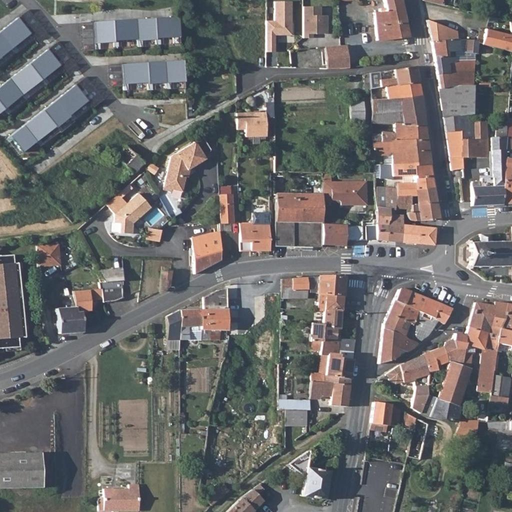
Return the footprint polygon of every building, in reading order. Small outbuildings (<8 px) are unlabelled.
[(407,36),(399,0),(382,0),(384,7),(378,8),(379,11),(371,13),(377,40),(407,36)] [(266,21),(266,52),(274,52),(274,35),(291,35),(291,2),(274,2),(274,21),(266,21)] [(302,7),(303,38),(312,38),(312,34),(327,34),(327,15),(320,15),(320,6),(302,7)] [(27,10),(18,18),(38,44),(48,37),(27,10)] [(176,17),(154,18),(155,38),(179,36),(178,16),(176,17)] [(30,34),(17,18),(0,31),(0,33),(12,48),(30,34)] [(154,18),(136,19),(137,39),(137,40),(155,39),(155,38),(154,18)] [(136,19),(112,21),(113,40),(137,39),(136,19)] [(460,39),(460,32),(426,20),(430,42),(456,39),(456,40),(460,39)] [(112,21),(93,22),(95,43),(113,42),(113,40),(112,21)] [(93,22),(81,22),(82,52),(95,51),(93,22)] [(485,29),(482,45),(511,51),(511,41),(511,36),(485,29)] [(0,33),(0,57),(12,48),(0,33)] [(30,34),(12,48),(16,53),(33,39),(30,34)] [(433,58),(447,57),(446,52),(458,51),(456,40),(456,39),(430,42),(433,58)] [(476,43),(477,40),(466,40),(465,53),(475,54),(476,43)] [(78,68),(57,42),(47,49),(68,76),(78,68)] [(348,68),(346,45),(341,45),(325,47),(327,69),(335,69),(343,68),(348,68)] [(12,48),(0,57),(0,65),(16,53),(12,48)] [(47,50),(28,64),(41,80),(59,65),(47,50)] [(433,58),(436,74),(454,72),(474,71),(475,61),(467,61),(458,61),(448,62),(447,57),(433,58)] [(182,60),(164,61),(165,83),(183,81),(183,71),(182,60)] [(164,61),(145,62),(147,82),(147,84),(165,83),(164,61)] [(145,62),(121,64),(122,84),(147,82),(145,62)] [(28,64),(9,79),(22,95),(41,80),(28,64)] [(110,87),(122,86),(121,64),(108,64),(110,87)] [(63,70),(59,65),(41,80),(44,85),(63,70)] [(417,82),(414,66),(393,69),(394,78),(379,80),(380,88),(386,87),(396,85),(417,82)] [(369,73),(370,89),(379,88),(377,78),(380,77),(379,71),(369,73)] [(473,85),(474,71),(454,72),(436,74),(438,89),(439,89),(446,88),(450,87),(458,85),(466,85),(473,85)] [(84,77),(75,85),(93,108),(102,100),(84,77)] [(9,79),(0,86),(0,106),(3,110),(22,95),(9,79)] [(41,80),(22,95),(25,100),(44,85),(41,80)] [(419,95),(417,82),(396,85),(386,87),(387,99),(394,99),(401,98),(405,98),(419,95)] [(87,101),(74,85),(55,100),(68,116),(87,101)] [(450,87),(446,88),(439,89),(442,104),(441,105),(452,103),(452,105),(473,103),(473,96),(473,89),(473,88),(473,85),(466,85),(458,85),(450,87)] [(22,95),(3,110),(7,115),(25,100),(22,95)] [(399,112),(402,125),(424,125),(419,95),(405,98),(401,98),(394,99),(387,99),(371,100),(372,115),(399,112)] [(55,100),(41,111),(54,127),(54,128),(69,117),(68,116),(55,100)] [(91,106),(87,101),(68,116),(69,117),(72,121),(91,106)] [(363,125),(364,103),(351,102),(351,125),(363,125)] [(54,127),(41,111),(22,126),(35,142),(54,127)] [(263,113),(235,114),(235,131),(243,131),(243,137),(263,137),(263,113)] [(474,122),(474,114),(443,119),(445,132),(459,131),(460,138),(460,139),(474,139),(474,122)] [(69,117),(54,128),(57,132),(58,133),(73,122),(72,121),(69,117)] [(486,158),(486,122),(474,122),(474,139),(460,139),(460,157),(462,157),(462,158),(486,158)] [(511,137),(511,129),(511,123),(495,122),(493,135),(511,137)] [(382,132),(382,135),(373,134),(373,142),(426,140),(424,125),(402,125),(394,123),(394,133),(382,132)] [(22,126),(8,136),(21,152),(35,142),(22,126)] [(54,127),(35,142),(39,147),(57,132),(54,128),(54,127)] [(203,154),(211,149),(200,131),(191,137),(194,142),(170,156),(164,180),(163,186),(169,188),(180,190),(185,175),(182,174),(183,173),(206,159),(203,154)] [(8,136),(4,140),(17,156),(21,152),(8,136)] [(503,157),(511,158),(511,136),(505,137),(503,157)] [(469,187),(469,202),(469,206),(480,206),(500,205),(503,157),(505,137),(489,137),(490,178),(479,178),(479,187),(469,187)] [(460,139),(460,138),(446,139),(446,141),(447,157),(448,157),(460,157),(460,139)] [(391,153),(390,165),(428,165),(426,140),(373,142),(373,156),(388,156),(391,153)] [(122,165),(133,154),(125,146),(114,157),(122,165)] [(132,174),(143,162),(133,154),(122,165),(132,174)] [(448,157),(449,167),(462,166),(462,158),(462,157),(460,157),(448,157)] [(510,204),(510,201),(511,188),(511,158),(503,157),(500,205),(510,204)] [(390,177),(412,177),(413,183),(414,191),(431,188),(429,179),(428,169),(428,165),(390,165),(378,165),(379,179),(385,179),(385,172),(390,172),(390,177)] [(281,194),(281,181),(274,181),(274,194),(275,194),(274,225),(274,245),(312,246),(313,240),(320,241),(320,231),(321,195),(281,194)] [(409,183),(394,184),(394,189),(395,196),(403,197),(410,197),(410,196),(409,183)] [(394,196),(395,196),(394,189),(377,187),(377,185),(373,184),(373,207),(388,209),(388,210),(393,211),(393,209),(394,196)] [(416,204),(410,206),(410,209),(409,209),(409,213),(404,214),(405,217),(405,218),(406,219),(407,221),(409,221),(413,221),(437,221),(431,188),(414,191),(415,196),(416,204)] [(105,204),(113,213),(111,222),(118,223),(116,233),(128,234),(130,222),(132,221),(115,210),(125,202),(118,193),(105,204)] [(148,207),(137,193),(125,202),(115,210),(132,221),(148,207)] [(218,196),(218,223),(231,223),(230,195),(218,196)] [(394,196),(393,209),(402,209),(403,197),(395,196),(394,196)] [(373,240),(384,241),(387,214),(388,210),(388,209),(373,207),(373,214),(373,240)] [(238,224),(239,251),(269,250),(268,213),(252,213),(252,223),(238,224)] [(402,216),(387,214),(384,241),(399,243),(401,225),(402,216)] [(347,217),(346,233),(346,241),(368,242),(368,228),(368,215),(347,217)] [(337,232),(346,233),(347,217),(337,219),(337,232)] [(147,225),(144,236),(157,239),(160,229),(147,225)] [(413,227),(401,225),(399,243),(431,246),(433,229),(413,227)] [(511,226),(511,227),(511,242),(489,242),(489,235),(478,235),(478,243),(469,243),(469,267),(511,267),(511,280),(511,226)] [(193,274),(219,260),(219,231),(191,238),(193,274)] [(346,246),(346,241),(346,233),(337,232),(320,231),(320,241),(313,240),(312,246),(317,247),(317,244),(320,244),(346,246)] [(60,264),(58,242),(37,243),(39,265),(60,264)] [(0,348),(20,348),(19,338),(27,337),(21,263),(17,263),(17,255),(0,256),(0,348)] [(158,292),(170,286),(171,271),(160,270),(158,292)] [(343,278),(313,278),(313,283),(316,283),(316,293),(318,294),(341,296),(343,278)] [(305,279),(279,279),(279,289),(286,289),(286,299),(306,299),(305,279)] [(73,289),(74,305),(75,310),(80,310),(82,330),(97,322),(96,312),(93,309),(88,309),(88,298),(101,297),(102,301),(112,301),(122,296),(121,280),(100,280),(99,280),(98,287),(73,289)] [(423,298),(397,288),(391,300),(414,311),(417,312),(423,298)] [(218,334),(225,334),(225,289),(217,291),(202,297),(203,310),(198,310),(199,339),(218,339),(218,334)] [(322,311),(322,323),(322,327),(337,328),(338,325),(341,296),(318,294),(317,311),(322,311)] [(408,325),(404,338),(416,343),(422,337),(428,331),(432,324),(434,321),(441,324),(450,308),(423,298),(417,312),(414,311),(408,325)] [(408,325),(414,311),(391,300),(380,323),(379,327),(398,335),(401,328),(393,324),(395,319),(408,325)] [(511,339),(511,335),(511,330),(495,328),(504,304),(492,302),(491,307),(492,307),(483,333),(480,346),(492,349),(493,343),(503,345),(502,350),(508,351),(511,339)] [(465,327),(483,333),(492,307),(491,307),(473,303),(465,327)] [(511,305),(504,304),(495,328),(511,330),(511,324),(511,325),(511,322),(511,305)] [(80,310),(75,310),(74,305),(57,306),(60,332),(80,331),(82,330),(80,310)] [(178,338),(178,310),(165,316),(166,350),(179,349),(179,347),(178,338)] [(199,339),(198,310),(178,310),(178,338),(199,339)] [(320,341),(320,339),(322,327),(322,323),(310,322),(309,341),(320,341)] [(337,328),(322,327),(320,339),(336,339),(337,338),(337,328)] [(409,350),(416,343),(404,338),(398,335),(379,327),(376,363),(383,361),(389,359),(395,356),(396,349),(403,352),(409,350)] [(434,398),(433,399),(455,406),(458,398),(468,369),(459,366),(462,344),(478,350),(475,381),(474,392),(488,394),(490,375),(494,349),(492,349),(480,346),(483,333),(465,327),(462,335),(452,333),(444,340),(443,341),(442,344),(441,347),(446,362),(434,398)] [(350,359),(353,339),(337,338),(336,339),(336,358),(350,359)] [(323,375),(310,374),(309,382),(346,384),(350,359),(336,358),(336,339),(320,339),(320,341),(319,355),(325,355),(323,375)] [(431,350),(420,355),(425,372),(435,370),(434,365),(446,362),(441,347),(431,350)] [(411,409),(418,413),(422,400),(423,398),(425,396),(426,395),(425,372),(420,355),(397,366),(386,374),(388,380),(394,384),(401,382),(411,381),(412,388),(408,407),(411,409)] [(503,405),(508,378),(490,375),(488,394),(487,403),(503,405)] [(343,407),(346,384),(309,382),(309,398),(319,399),(320,396),(325,396),(324,402),(327,402),(327,404),(343,407)] [(433,399),(434,398),(426,395),(425,396),(423,398),(422,400),(418,413),(427,416),(433,399)] [(458,407),(455,406),(433,399),(427,416),(447,421),(454,423),(455,419),(458,407)] [(398,410),(387,404),(371,402),(368,423),(385,426),(385,425),(396,426),(398,410)] [(305,410),(284,409),(284,424),(305,424),(305,410)] [(411,428),(413,419),(403,413),(400,423),(411,428)] [(410,435),(404,457),(418,460),(423,437),(426,423),(413,419),(411,428),(410,435)] [(423,437),(436,440),(437,434),(439,427),(426,423),(423,437)] [(472,439),(474,429),(459,428),(456,428),(453,437),(454,437),(465,438),(472,439)] [(452,446),(463,448),(465,438),(454,437),(452,446)] [(328,472),(306,468),(310,448),(295,458),(295,471),(305,472),(301,495),(323,499),(328,472)] [(0,450),(0,483),(38,484),(38,451),(0,450)] [(511,456),(503,454),(501,463),(511,464),(511,456)] [(499,476),(511,478),(511,464),(501,463),(499,476)] [(113,488),(114,509),(138,509),(138,483),(127,483),(127,488),(113,488)] [(219,488),(215,484),(204,497),(211,504),(228,490),(223,485),(219,488)] [(262,489),(257,485),(240,496),(224,511),(249,511),(262,500),(257,495),(262,489)] [(97,509),(114,509),(113,488),(102,488),(102,496),(101,496),(99,497),(98,499),(97,501),(97,509)]
